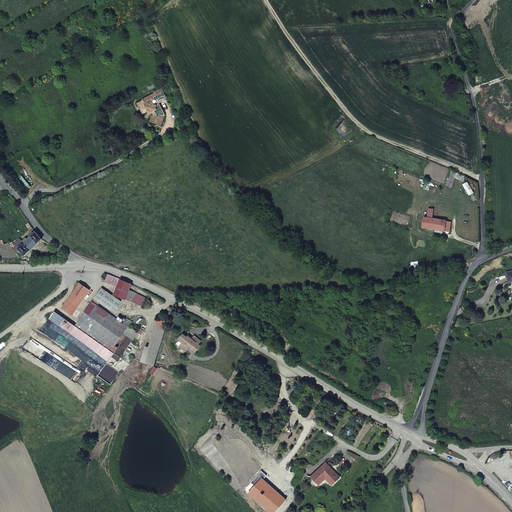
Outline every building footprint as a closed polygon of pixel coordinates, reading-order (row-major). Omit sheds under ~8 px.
[(434,0),(422,0),(427,9),(436,4),(434,0)] [(145,104),(144,102),(139,105),(144,115),(149,112),(153,113),(155,117),(153,123),(161,126),(164,116),(157,103),(166,98),(161,90),(154,94),(155,95),(156,98),(145,104)] [(143,101),(144,102),(145,104),(156,98),(155,95),(143,101)] [(452,184),(457,173),(451,171),(447,182),(452,184)] [(473,193),(467,182),(462,185),(469,196),(473,193)] [(423,228),(449,232),(451,222),(424,218),(423,228)] [(42,239),(35,232),(27,239),(26,238),(22,241),(20,239),(14,245),(25,255),(42,239)] [(120,278),(113,276),(110,284),(118,287),(120,279),(121,279),(120,278)] [(114,295),(125,300),(126,299),(129,290),(132,284),(120,279),(118,287),(114,295)] [(89,290),(79,283),(62,308),(72,314),(89,290)] [(115,313),(122,303),(101,289),(94,299),(115,313)] [(126,299),(133,302),(137,294),(129,290),(126,299)] [(92,302),(81,317),(101,329),(110,315),(106,313),(107,312),(92,302)] [(101,329),(81,317),(76,324),(112,349),(124,333),(128,327),(123,323),(107,312),(106,313),(110,315),(101,329)] [(123,323),(128,327),(132,322),(127,318),(123,323)] [(137,333),(128,327),(124,333),(133,339),(137,333)] [(153,367),(164,330),(154,327),(143,364),(153,367)] [(192,339),(188,336),(187,337),(183,334),(179,339),(183,343),(180,347),(186,351),(189,347),(195,352),(201,346),(198,344),(201,341),(197,337),(193,342),(191,340),(192,339)] [(326,463),(323,466),(331,473),(333,471),(326,463)] [(331,473),(323,466),(312,477),(319,484),(326,478),(332,485),(340,477),(333,471),(331,473)] [(262,471),(245,490),(269,511),(274,511),(276,511),(277,511),(278,511),(280,510),(278,508),(286,500),(263,480),(267,475),(262,471)]
